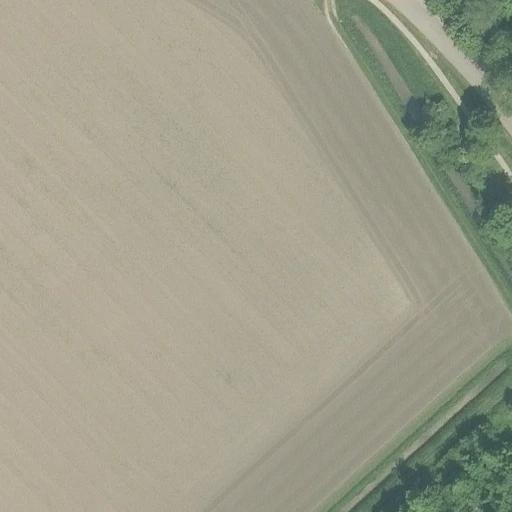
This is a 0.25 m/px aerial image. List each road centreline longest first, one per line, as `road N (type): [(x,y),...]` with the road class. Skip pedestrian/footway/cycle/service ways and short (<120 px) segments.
road 1 (track): [(327,0),(330,26),(511,315)]
road 2 (secondary): [(511,122),(400,0)]
